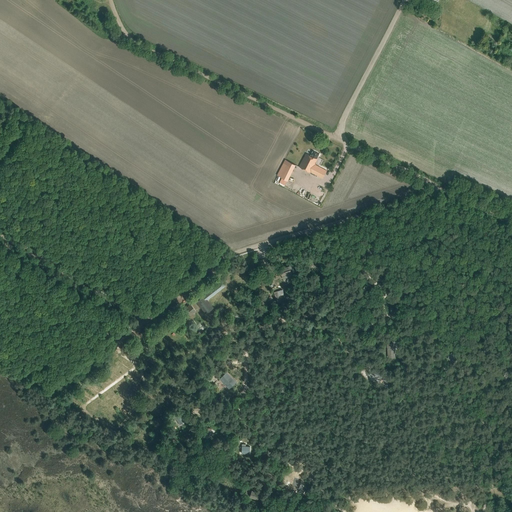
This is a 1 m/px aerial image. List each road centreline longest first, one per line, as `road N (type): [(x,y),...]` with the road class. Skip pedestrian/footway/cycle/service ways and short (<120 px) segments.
road 1 (track): [(437,187),(224,257),(143,321),(0,236)]
road 2 (track): [(343,511),(307,474),(268,452),(245,421),(245,352),(254,334),(279,321),(348,330),(380,316),(386,297),(363,266),(379,209)]
road 3 (track): [(437,187),(139,44),(121,30),(108,0)]
road 4 (track): [(405,0),(338,138)]
